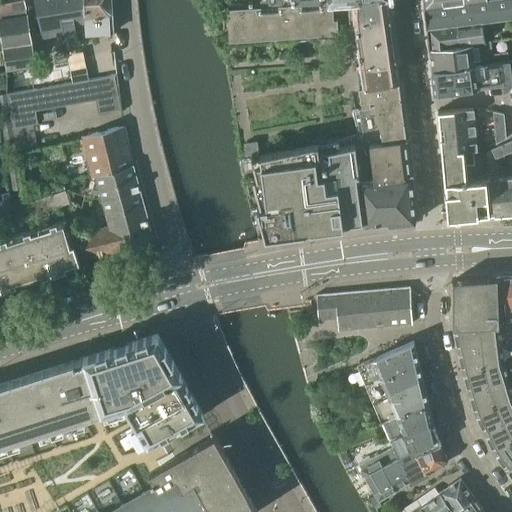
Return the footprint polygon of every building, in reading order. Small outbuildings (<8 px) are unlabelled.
[(0,0),(0,41),(1,45),(2,45),(31,39),(26,14),(25,10),(23,0),(0,0)] [(34,0),(40,30),(43,37),(85,30),(85,36),(112,32),(109,0),(34,0)] [(331,10),(353,9),(352,0),(337,0),(331,0),(331,4),(310,5),(312,36),(318,35),(318,39),(338,38),(337,20),(332,20),(331,10)] [(354,24),(354,26),(390,21),(387,0),(352,0),(353,9),(353,13),(353,18),(348,19),(349,25),(354,24)] [(424,12),(429,51),(484,42),(483,33),(500,30),(499,20),(511,18),(511,0),(476,0),(423,7),(424,12)] [(305,36),(312,36),(310,5),(289,7),(291,41),(305,40),(305,36)] [(278,41),(291,41),(289,7),(269,8),(271,38),(277,38),(278,41)] [(264,39),(271,38),(269,8),(248,9),(251,43),(265,42),(264,39)] [(237,44),(251,43),(248,9),(227,10),(229,41),(237,40),(237,44)] [(351,39),(353,50),(394,45),(390,21),(354,26),(356,39),(351,39)] [(2,45),(2,47),(6,69),(35,63),(31,39),(2,45)] [(429,51),(431,72),(507,61),(507,54),(491,56),(489,42),(484,42),(429,51)] [(358,88),(399,83),(398,73),(394,45),(353,50),(353,53),(358,52),(361,74),(362,79),(363,87),(358,88)] [(511,60),(507,61),(431,72),(433,94),(467,89),(511,82),(511,60)] [(93,80),(97,100),(99,114),(121,110),(116,75),(93,80)] [(97,100),(93,80),(7,94),(12,128),(37,124),(35,110),(97,100)] [(355,180),(362,221),(363,224),(388,221),(388,224),(414,221),(413,189),(412,189),(406,138),(407,138),(406,136),(406,137),(401,99),(401,97),(399,83),(358,88),(361,102),(353,104),(354,108),(352,108),(352,109),(354,117),(354,118),(356,125),(355,126),(356,127),(356,126),(358,134),(357,134),(359,143),(365,142),(372,177),(355,180)] [(5,93),(0,94),(0,113),(5,144),(14,143),(5,93)] [(437,111),(439,132),(475,129),(473,108),(437,111)] [(493,111),(494,127),(504,126),(503,114),(493,111)] [(96,175),(105,212),(143,204),(132,165),(125,133),(124,125),(91,132),(91,134),(80,137),(91,176),(96,175)] [(504,126),(494,127),(495,143),(505,139),(504,126)] [(444,178),(444,185),(466,182),(464,165),(474,164),(473,150),(477,150),(475,129),(439,132),(443,179),(444,178)] [(342,224),(362,221),(355,180),(372,177),(365,142),(359,143),(357,134),(326,141),(329,161),(322,162),(317,143),(259,155),(251,157),(256,176),(252,177),(260,205),(256,206),(264,237),(325,229),(343,226),(342,224)] [(256,142),(244,143),(245,156),(258,155),(256,142)] [(508,153),(504,144),(491,150),(495,158),(508,153)] [(9,165),(13,190),(21,189),(17,164),(9,165)] [(497,178),(486,179),(489,214),(508,213),(505,177),(497,178)] [(466,182),(444,185),(445,189),(444,189),(447,218),(489,214),(486,179),(466,182)] [(63,183),(51,187),(54,193),(58,192),(65,190),(63,183)] [(65,190),(58,192),(54,193),(25,202),(25,203),(24,203),(28,216),(69,203),(65,190)] [(0,195),(0,211),(4,210),(6,209),(10,199),(9,193),(0,195)] [(143,204),(105,212),(109,225),(77,233),(84,260),(115,251),(116,253),(153,243),(143,204)] [(29,230),(15,235),(30,281),(49,275),(43,257),(53,254),(59,272),(80,265),(65,219),(49,224),(50,229),(31,235),(29,230)] [(30,281),(15,235),(0,239),(0,244),(0,245),(0,271),(3,270),(9,288),(30,281)] [(265,305),(268,309),(285,306),(303,304),(280,242),(241,249),(263,305),(265,305)] [(505,318),(511,317),(511,276),(496,277),(496,300),(504,300),(505,318)] [(496,300),(496,277),(461,280),(461,279),(457,280),(452,280),(452,285),(452,290),(452,327),(497,324),(496,300)] [(411,323),(410,286),(409,287),(409,286),(384,288),(316,294),(316,295),(317,299),(317,305),(318,319),(337,317),(338,330),(373,327),(387,325),(411,323)] [(452,327),(457,352),(500,345),(498,326),(497,324),(452,327)] [(0,385),(0,511),(94,511),(147,481),(144,475),(158,467),(147,448),(203,416),(156,335),(0,385)] [(381,421),(392,447),(402,442),(409,454),(417,450),(428,472),(444,463),(446,458),(433,427),(432,420),(414,341),(373,358),(373,356),(370,357),(371,359),(357,365),(381,421)] [(457,352),(462,371),(503,363),(500,345),(457,352)] [(462,371),(468,392),(508,381),(503,363),(462,371)] [(468,392),(474,413),(511,398),(511,393),(508,381),(468,392)] [(511,398),(474,413),(484,433),(511,419),(511,398)] [(511,419),(484,433),(493,452),(511,441),(511,419)] [(144,475),(147,481),(94,511),(253,511),(255,511),(211,439),(209,435),(158,467),(144,475)] [(511,441),(493,452),(507,472),(511,468),(511,441)] [(402,442),(392,447),(411,481),(428,472),(417,450),(409,454),(402,442)] [(392,447),(378,455),(396,490),(411,481),(392,447)] [(338,453),(344,466),(351,463),(344,450),(338,453)] [(396,490),(378,455),(360,465),(378,499),(396,490)] [(452,511),(473,496),(460,478),(439,492),(452,511)] [(439,492),(420,505),(424,511),(450,511),(452,511),(439,492)] [(475,511),(482,508),(473,496),(452,511),(450,511),(475,511)]
